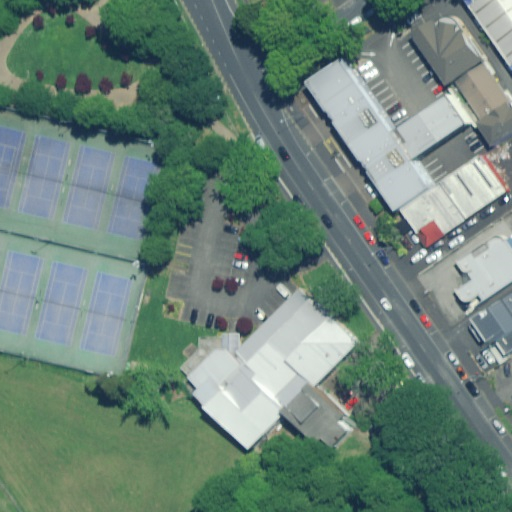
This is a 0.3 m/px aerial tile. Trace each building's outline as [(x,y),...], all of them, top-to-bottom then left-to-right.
[(511,0),(496,0),(478,12),(511,63),(511,0)] [(511,94),(456,9),(426,29),(502,144),(511,137),(511,94)] [(434,191),(416,165),(473,126),(452,96),(396,135),(346,63),(312,86),(399,214),(434,191)] [(485,158),(434,191),(403,212),(427,248),(510,194),(485,158)] [(483,297),(488,303),(511,285),(511,237),(506,242),(504,240),(498,239),(496,237),(460,264),(466,272),(469,274),(470,273),(476,281),(460,293),(467,302),(470,304),(474,304),(483,297)] [(201,394),(257,450),(294,414),(333,454),(356,432),(348,423),(353,417),(323,386),(366,344),(340,318),(345,313),(327,295),(323,299),(312,287),(246,352),(246,336),(205,337),(205,350),(186,368),(207,389),(201,394)] [(488,344),(502,365),(511,359),(509,356),(511,354),(511,295),(476,319),(491,342),(488,344)]
